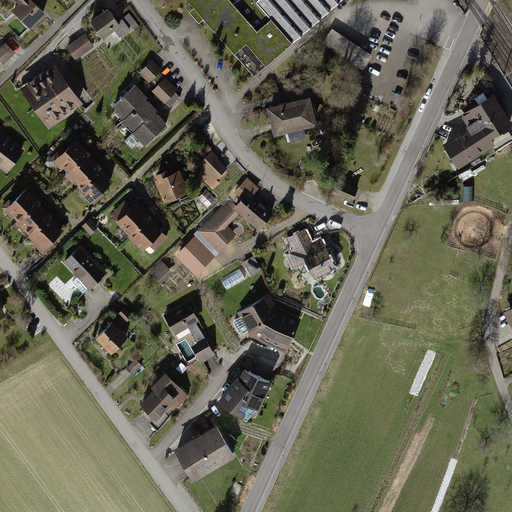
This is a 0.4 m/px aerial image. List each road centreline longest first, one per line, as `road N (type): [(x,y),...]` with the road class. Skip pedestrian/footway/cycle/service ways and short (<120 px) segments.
road 1 (residential): [(134,0),(250,165),(374,234)]
road 2 (residential): [(374,234),(248,511)]
road 3 (unknown): [(468,29),(414,12),(362,13),(212,107)]
road 4 (residential): [(483,0),(374,234)]
road 5 (residential): [(0,252),(148,463)]
road 6 (residential): [(253,348),(148,463)]
